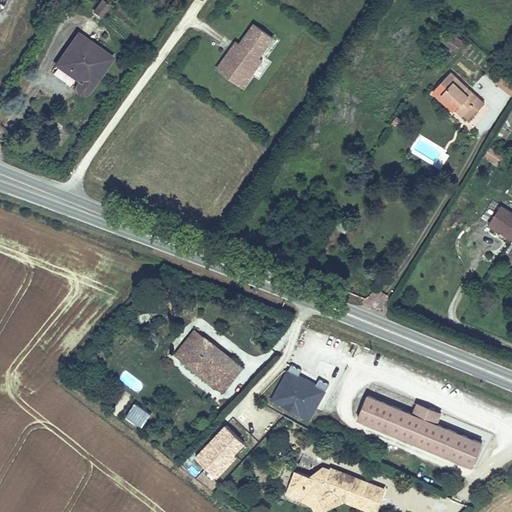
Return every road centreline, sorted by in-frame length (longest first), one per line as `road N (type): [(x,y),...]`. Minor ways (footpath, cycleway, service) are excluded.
road 1 (primary): [(452,357),(216,261)]
road 2 (primary): [(216,261),(0,168)]
road 3 (primary): [(0,187),(216,261)]
